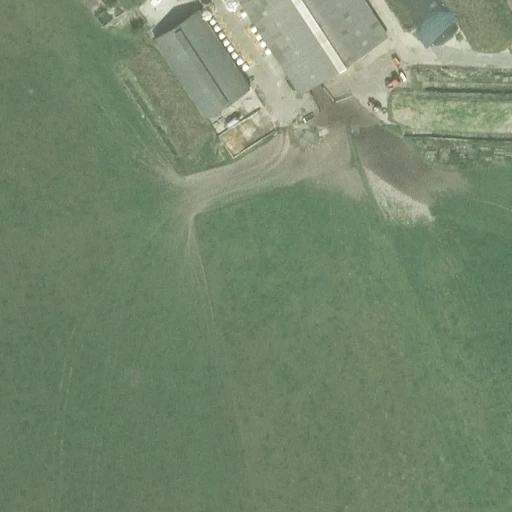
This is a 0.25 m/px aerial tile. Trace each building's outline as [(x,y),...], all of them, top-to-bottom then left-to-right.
[(84,0),(102,26),(125,11),(118,0),(84,0)] [(240,0),(301,91),(386,34),(363,0),(240,0)] [(456,0),(464,20),(493,8),(489,0),(456,0)] [(206,115),(250,86),(199,8),(154,38),(206,115)] [(229,116),(216,123),(222,133),(235,126),(229,116)]
